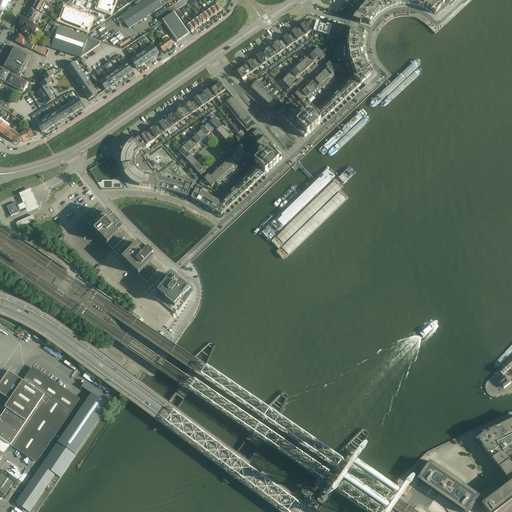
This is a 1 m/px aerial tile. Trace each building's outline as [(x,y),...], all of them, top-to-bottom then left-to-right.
[(50,7),(51,5),(43,1),(42,2),(38,0),(36,0),(35,4),(44,9),(46,6),(44,5),(45,3),(46,4),(50,7)] [(98,5),(97,9),(111,14),(116,0),(102,0),(100,6),(99,5),(98,5)] [(158,0),(138,0),(134,3),(136,6),(121,17),(129,29),(162,6),(158,0)] [(184,0),(180,0),(155,16),(159,22),(187,4),(184,0)] [(222,10),(218,4),(216,5),(211,0),(210,1),(212,4),(212,3),(218,13),(222,10)] [(369,0),(370,0),(368,2),(366,3),(364,5),(362,7),(360,10),(358,12),(356,15),(354,18),(353,21),(360,24),(360,22),(368,24),(369,23),(370,21),(371,20),(372,19),(373,17),(375,16),(374,16),(377,13),(380,11),(383,9),(386,8),(389,6),(392,5),(395,4),(399,3),(403,3),(406,3),(409,3),(413,4),(416,4),(419,5),(423,7),(425,8),(427,9),(429,10),(431,12),(433,13),(434,15),(445,0),(369,0)] [(122,1),(118,12),(129,4),(122,1)] [(210,9),(214,16),(218,13),(212,3),(212,4),(210,5),(212,8),(210,9)] [(44,9),(35,4),(32,9),(43,14),(44,12),(42,11),(43,8),(44,9)] [(62,16),(60,22),(87,32),(89,27),(92,18),(88,17),(88,19),(82,16),(82,15),(75,12),(74,14),(68,11),(69,10),(65,8),(62,16)] [(204,9),(210,18),(214,16),(210,9),(208,11),(206,8),(204,9)] [(204,9),(202,10),(204,14),(202,15),(206,21),(210,18),(204,9)] [(29,15),(39,20),(40,18),(37,17),(39,13),(32,10),(29,15)] [(206,21),(202,15),(200,17),(198,13),(196,11),(194,12),(196,15),(202,24),(206,21)] [(175,12),(161,21),(177,42),(189,33),(175,12)] [(39,20),(29,15),(26,21),(33,24),(35,21),(38,22),(39,20)] [(194,21),(198,27),(202,24),(196,15),(194,16),(196,19),(194,21)] [(192,22),(190,19),(188,20),(195,30),(198,27),(194,21),(192,22)] [(188,25),(186,26),(191,32),(195,30),(188,20),(186,22),(188,25)] [(302,25),(308,33),(310,32),(312,32),(310,21),(305,25),(304,23),(302,25)] [(310,21),(312,32),(313,32),(315,32),(319,22),(316,21),(316,23),(310,21)] [(30,41),(37,28),(25,22),(21,30),(22,31),(20,35),(30,41)] [(46,28),(44,31),(43,33),(50,36),(55,27),(52,26),(52,27),(47,24),(46,28)] [(308,33),(302,25),(300,26),(301,28),(299,29),(304,36),(308,33)] [(326,36),(329,25),(326,25),(326,26),(323,26),(321,34),(326,36)] [(99,45),(100,42),(55,27),(50,36),(44,46),(51,49),(80,58),(99,45)] [(365,60),(364,57),(363,54),(362,51),(362,47),(362,43),(362,41),(363,40),(363,38),(363,36),(364,35),(364,33),(358,31),(358,29),(350,27),(349,30),(349,32),(348,35),(347,40),(347,45),(347,50),(347,52),(348,55),(348,57),(349,61),(350,64),(351,67),(352,70),(354,73),(355,76),(353,78),(360,85),(361,85),(364,82),(372,74),(372,73),(369,70),(367,67),(366,64),(365,60)] [(295,29),(293,31),(299,40),(304,36),(299,29),(296,31),(295,29)] [(334,29),(331,37),(339,40),(342,32),(334,29)] [(295,43),(299,40),(293,31),(291,32),(292,34),(290,35),(295,43)] [(32,50),(35,44),(19,35),(15,42),(32,50)] [(284,37),(290,46),(295,43),(290,35),(288,37),(287,35),(284,37)] [(168,48),(164,42),(160,37),(158,38),(159,40),(160,41),(157,44),(158,46),(163,52),(168,48)] [(281,42),(286,49),(290,46),(284,37),(282,38),(283,40),(281,42)] [(164,42),(168,48),(173,45),(169,38),(164,42)] [(276,43),(282,52),(286,49),(281,42),(279,43),(278,42),(276,43)] [(159,53),(152,43),(147,47),(154,57),(159,53)] [(272,48),(277,55),(282,52),(276,43),(273,45),(274,46),(272,48)] [(37,45),(35,44),(32,50),(46,57),(49,51),(37,45)] [(9,54),(27,64),(31,56),(12,47),(9,54)] [(154,57),(147,47),(143,50),(150,60),(154,57)] [(267,49),(273,58),(277,55),(272,48),(270,49),(269,48),(267,49)] [(318,58),(320,60),(322,59),(323,60),(330,54),(327,51),(323,54),(317,48),(313,52),(318,58)] [(263,54),(268,61),(273,58),(267,49),(264,51),(266,52),(263,54)] [(150,60),(143,50),(138,53),(145,63),(150,60)] [(314,62),(318,58),(313,52),(311,50),(306,54),(314,62)] [(141,66),(145,63),(138,53),(134,56),(141,66)] [(5,62),(23,71),(27,64),(9,54),(5,62)] [(258,55),(264,64),(268,61),(263,54),(261,55),(260,54),(258,55)] [(302,58),(310,66),(314,62),(306,54),(302,58)] [(264,64),(258,55),(256,57),(257,58),(254,60),(259,67),(264,64)] [(136,69),(141,66),(134,56),(129,59),(136,69)] [(333,74),(333,73),(337,69),(331,63),(335,59),(333,56),(325,63),(327,64),(325,66),(327,68),(333,74)] [(298,62),(305,70),(310,66),(302,58),(298,62)] [(249,62),(255,70),(259,67),(254,60),(252,62),(251,60),(249,62)] [(23,71),(5,62),(1,69),(19,78),(23,71)] [(69,72),(77,66),(75,63),(74,62),(66,68),(67,68),(69,72)] [(132,72),(125,62),(121,65),(128,75),(132,72)] [(248,65),(245,66),(250,73),(251,73),(255,70),(249,62),(247,63),(248,65)] [(293,66),(301,74),(305,70),(298,62),(293,66)] [(128,75),(121,65),(120,65),(122,67),(118,70),(116,68),(123,78),(128,75)] [(72,76),(80,70),(77,66),(69,72),(72,76)] [(233,72),(250,88),(258,80),(252,75),(251,73),(250,73),(245,66),(243,68),(242,66),(233,72)] [(289,70),(296,78),(301,74),(293,66),(289,70)] [(123,78),(116,68),(112,71),(119,81),(123,78)] [(327,68),(323,72),(330,80),(335,76),(333,73),(333,74),(327,68)] [(27,86),(28,83),(1,69),(0,71),(0,80),(18,90),(18,89),(23,92),(27,86)] [(75,80),(84,73),(83,74),(80,70),(72,76),(75,80)] [(292,83),(292,82),(296,78),(289,70),(284,75),(286,77),(292,83)] [(42,77),(45,81),(49,79),(54,76),(51,71),(42,77)] [(119,81),(112,71),(107,74),(114,84),(119,81)] [(330,80),(323,72),(318,76),(326,84),(330,80)] [(78,84),(87,77),(84,73),(75,80),(78,84)] [(103,78),(110,87),(114,84),(107,74),(103,78)] [(326,84),(318,76),(314,80),(322,88),(326,84)] [(80,88),(90,81),(88,82),(86,79),(87,78),(87,77),(78,84),(80,88)] [(286,77),(282,81),(289,88),(285,91),(288,94),(294,87),(293,86),(294,85),(292,82),(292,83),(286,77)] [(110,87),(103,78),(99,81),(100,83),(101,85),(103,87),(105,91),(110,87)] [(349,81),(356,89),(360,85),(353,78),(349,81)] [(45,81),(39,85),(41,89),(46,86),(47,86),(51,83),(49,79),(45,81)] [(250,88),(254,92),(261,84),(258,80),(250,88)] [(322,88),(314,80),(310,84),(317,92),(322,88)] [(83,92),(93,85),(90,81),(80,88),(83,92)] [(345,85),(352,93),(356,89),(349,81),(345,85)] [(216,97),(222,107),(224,105),(224,104),(230,100),(226,96),(229,94),(220,82),(212,87),(213,89),(211,90),(216,97)] [(258,95),(265,87),(261,84),(254,92),(258,95)] [(317,92),(310,84),(305,88),(313,96),(317,92)] [(86,96),(95,89),(93,85),(83,92),(86,96)] [(341,89),(348,97),(352,93),(345,85),(341,89)] [(37,92),(39,97),(49,91),(47,86),(46,86),(41,89),(37,92)] [(262,99),(269,91),(265,87),(258,95),(262,99)] [(305,88),(301,92),(306,98),(308,100),(313,96),(305,88)] [(97,94),(94,90),(95,89),(86,96),(89,100),(97,94)] [(337,92),(344,100),(348,97),(341,89),(337,92)] [(205,92),(211,100),(216,97),(211,90),(208,92),(207,90),(205,92)] [(301,92),(299,90),(297,91),(291,97),(294,100),(297,97),(302,102),(306,98),(301,92)] [(39,97),(42,101),(44,100),(52,95),(49,91),(39,97)] [(265,102),(273,94),(269,91),(262,99),(265,102)] [(211,100),(205,92),(203,93),(204,95),(202,96),(207,103),(211,100)] [(333,96),(340,104),(344,100),(337,92),(333,96)] [(269,106),(276,98),(273,94),(265,102),(269,106)] [(47,105),(55,99),(52,95),(44,100),(47,105)] [(207,103),(202,96),(200,98),(199,96),(196,98),(202,107),(207,103)] [(329,100),(336,108),(340,104),(333,96),(329,100)] [(76,97),(72,100),(78,110),(83,107),(76,97)] [(202,107),(196,98),(194,99),(195,101),(193,102),(198,110),(202,107)] [(233,98),(230,100),(224,104),(224,105),(227,108),(236,102),(233,98)] [(276,98),(269,106),(273,109),(280,101),(276,98)] [(72,100),(68,103),(74,113),(78,110),(72,100)] [(325,103),(332,111),(336,108),(329,100),(325,103)] [(0,101),(0,108),(1,108),(5,111),(8,106),(1,102),(0,101)] [(198,110),(193,102),(191,104),(190,102),(187,104),(194,113),(198,110)] [(231,112),(239,106),(236,102),(227,108),(231,112)] [(68,103),(63,106),(69,116),(74,113),(68,103)] [(321,107),(328,115),(332,111),(325,103),(321,107)] [(194,113),(187,104),(185,105),(186,107),(184,109),(189,116),(194,113)] [(59,110),(65,119),(69,116),(63,106),(63,105),(58,108),(59,110)] [(288,108),(284,105),(277,113),(280,116),(288,108)] [(239,106),(231,112),(234,116),(242,110),(239,106)] [(317,111),(324,119),(328,115),(321,107),(317,111)] [(291,112),(288,108),(280,116),(284,120),(291,112)] [(189,116),(184,109),(182,110),(181,109),(179,110),(185,119),(189,116)] [(55,113),(60,121),(65,119),(59,110),(55,113)] [(185,119),(179,110),(176,112),(178,113),(175,115),(180,122),(185,119)] [(237,120),(245,114),(242,110),(234,116),(237,120)] [(300,120),(291,112),(284,120),(304,138),(321,122),(313,114),(310,110),(304,116),(302,114),(299,116),(301,118),(300,120)] [(50,116),(55,124),(60,121),(55,113),(54,111),(49,114),(50,116)] [(313,114),(321,122),(324,119),(317,111),(313,114)] [(240,124),(249,118),(245,114),(237,120),(240,124)] [(180,122),(175,115),(173,116),(172,115),(170,116),(176,125),(180,122)] [(50,116),(46,119),(51,127),(55,124),(50,116)] [(176,125),(170,116),(168,118),(169,119),(166,121),(171,128),(176,125)] [(41,122),(46,130),(51,127),(46,119),(45,117),(40,120),(41,122)] [(244,128),(252,122),(249,118),(240,124),(244,128)] [(216,131),(221,127),(214,119),(209,123),(215,129),(216,131)] [(46,130),(41,122),(40,120),(35,123),(42,133),(46,130)] [(209,123),(207,120),(203,125),(210,133),(215,129),(209,123)] [(171,128),(166,121),(164,122),(163,121),(161,122),(167,131),(171,128)] [(167,131),(161,122),(159,124),(160,125),(157,127),(162,134),(167,131)] [(247,132),(255,126),(252,122),(244,128),(247,132)] [(3,124),(0,128),(0,132),(3,135),(8,127),(3,124)] [(210,133),(203,125),(198,129),(206,137),(210,133)] [(8,127),(3,135),(7,138),(13,130),(8,127)] [(162,134),(157,127),(155,129),(154,127),(152,129),(158,137),(162,134)] [(224,139),(229,134),(221,127),(216,131),(224,139)] [(158,137),(152,129),(150,130),(151,132),(149,133),(154,140),(158,137)] [(206,137),(198,129),(194,133),(202,141),(206,137)] [(13,130),(7,138),(12,141),(12,140),(16,135),(16,133),(13,130)] [(30,130),(25,132),(28,140),(34,138),(33,138),(37,136),(37,134),(31,130),(31,131),(30,130)] [(253,140),(262,134),(258,130),(250,136),(253,140)] [(28,140),(25,132),(20,134),(20,136),(23,142),(23,143),(28,140)] [(154,140),(149,133),(146,135),(145,133),(143,135),(149,143),(154,140)] [(202,141),(194,133),(190,137),(197,145),(202,141)] [(229,134),(224,139),(231,147),(236,142),(229,134)] [(262,134),(253,140),(257,144),(265,138),(262,134)] [(145,146),(149,143),(143,135),(141,136),(142,138),(140,139),(145,146)] [(197,145),(190,137),(185,141),(193,149),(197,145)] [(149,153),(148,151),(145,146),(140,139),(139,138),(132,142),(131,143),(129,145),(128,146),(126,149),(125,149),(125,150),(124,153),(123,155),(122,157),(122,159),(122,162),(122,164),(122,167),(123,171),(125,174),(126,177),(127,178),(129,180),(131,181),(133,183),(135,184),(137,185),(139,186),(142,187),(156,188),(158,178),(159,174),(156,170),(153,172),(147,164),(148,163),(148,162),(148,161),(147,161),(146,160),(146,161),(145,161),(143,157),(149,153)] [(265,138),(257,144),(264,153),(262,155),(260,153),(258,155),(260,157),(254,162),(257,166),(258,166),(265,174),(282,158),(265,138)] [(193,149),(185,141),(181,145),(183,148),(183,147),(188,153),(189,153),(193,149)] [(242,158),(246,154),(239,146),(234,150),(236,152),(242,158)] [(186,160),(190,155),(189,153),(188,153),(183,147),(183,148),(178,152),(186,160)] [(232,156),(240,164),(244,160),(242,158),(236,152),(232,156)] [(190,155),(186,160),(193,167),(198,163),(190,155)] [(228,160),(235,168),(240,164),(232,156),(228,160)] [(223,164),(231,172),(235,168),(228,160),(223,164)] [(198,163),(193,167),(200,175),(205,171),(198,163)] [(313,178),(304,186),(317,200),(341,177),(328,163),(313,178)] [(219,168),(226,177),(231,172),(223,164),(219,168)] [(258,166),(257,166),(254,170),(261,178),(265,174),(258,166)] [(215,173),(222,181),(226,177),(219,168),(215,173)] [(261,178),(254,170),(250,174),(257,182),(261,178)] [(216,182),(215,183),(218,185),(222,181),(215,173),(210,176),(210,177),(216,182)] [(210,177),(210,176),(208,174),(203,179),(211,187),(215,183),(216,182),(210,177)] [(257,182),(250,174),(246,177),(253,185),(257,182)] [(253,185),(246,177),(242,181),(249,189),(253,185)] [(172,192),(175,182),(169,180),(166,191),(172,192)] [(249,189),(242,181),(238,185),(245,193),(249,189)] [(177,194),(180,184),(175,182),(172,192),(177,194)] [(180,184),(177,194),(182,196),(185,185),(180,184)] [(185,185),(182,196),(187,198),(191,188),(185,185)] [(245,193),(238,185),(234,188),(241,196),(245,193)] [(304,186),(280,209),(293,223),(317,200),(304,186)] [(241,196),(234,188),(230,192),(237,200),(241,196)] [(31,189),(19,194),(28,214),(39,208),(31,189)] [(196,201),(200,192),(195,189),(191,199),(196,201)] [(201,204),(206,194),(200,192),(196,201),(201,204)] [(237,200),(230,192),(226,196),(233,204),(237,200)] [(206,206),(211,197),(206,194),(201,204),(206,206)] [(233,204),(226,196),(222,199),(229,207),(233,204)] [(210,209),(216,200),(211,197),(206,206),(210,209)] [(229,207),(222,199),(219,202),(219,204),(225,211),(229,207)] [(215,212),(219,204),(219,202),(216,200),(210,209),(215,212)] [(16,203),(7,207),(11,216),(20,212),(16,203)] [(219,204),(215,212),(220,215),(220,216),(225,211),(219,204)] [(280,209),(255,232),(268,246),(293,223),(280,209)] [(100,212),(88,223),(92,228),(91,228),(107,245),(107,244),(113,250),(124,238),(119,233),(123,229),(108,213),(104,216),(100,212)] [(17,224),(18,226),(19,228),(18,228),(19,228),(34,221),(35,221),(35,220),(35,221),(34,218),(33,216),(32,216),(17,223),(16,223),(17,224)] [(128,243),(117,254),(122,259),(122,260),(138,275),(145,281),(147,283),(150,279),(158,270),(150,263),(153,259),(137,244),(134,247),(129,242),(128,243)] [(154,296),(177,316),(188,300),(192,293),(193,292),(193,290),(193,289),(193,288),(193,287),(192,286),(191,285),(190,284),(188,284),(187,284),(186,284),(185,285),(184,285),(174,277),(171,275),(168,279),(164,276),(159,282),(163,285),(154,296)] [(6,408),(0,417),(0,438),(11,446),(45,395),(23,381),(8,371),(0,382),(0,393),(10,400),(5,407),(6,408)] [(506,376),(499,382),(504,389),(511,383),(506,376)] [(91,394),(57,443),(75,455),(109,405),(91,393),(91,394)] [(477,441),(498,468),(509,460),(502,452),(511,444),(511,419),(487,432),(488,433),(487,434),(485,432),(476,439),(475,440),(476,442),(477,441)] [(28,511),(29,511),(55,476),(55,475),(60,478),(75,456),(57,443),(15,503),(28,511)] [(496,511),(506,505),(511,500),(511,464),(509,460),(498,468),(509,483),(504,487),(504,486),(481,505),(486,511),(496,511)] [(469,511),(480,497),(469,489),(429,462),(416,480),(452,504),(463,511),(469,511)] [(0,492),(4,495),(14,482),(1,474),(0,475),(0,492)] [(395,511),(397,510),(391,506),(401,493),(403,490),(403,489),(403,488),(403,487),(403,486),(403,485),(402,485),(402,484),(401,484),(400,484),(399,483),(399,484),(398,484),(397,484),(378,511),(377,511),(395,511)] [(310,503),(317,510),(319,509),(309,498),(309,497),(310,496),(310,495),(310,494),(310,493),(310,492),(309,492),(309,491),(308,491),(307,490),(306,490),(305,490),(304,490),(303,491),(302,492),(302,493),(302,494),(301,494),(302,495),(302,496),(302,497),(303,498),(304,498),(305,499),(306,499),(307,499),(308,500),(308,501),(308,502),(308,503),(309,503),(310,503)]
